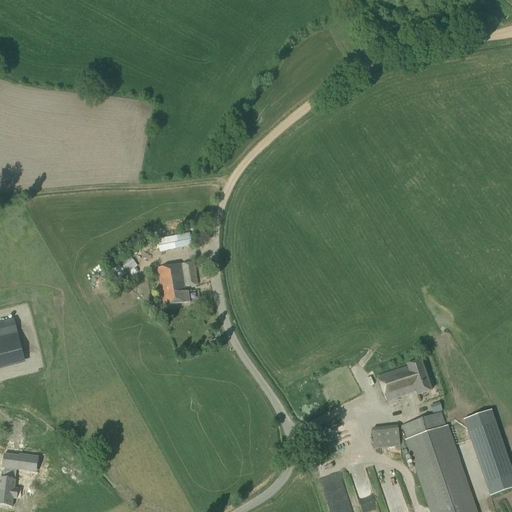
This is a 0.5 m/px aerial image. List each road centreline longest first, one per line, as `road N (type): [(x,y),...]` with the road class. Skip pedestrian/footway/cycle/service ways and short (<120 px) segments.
road 1 (track): [(511,33),(369,68),(292,117),(228,182),(0,200)]
road 2 (unclassified): [(222,511),(280,469),(283,449),(277,401),(229,332),(215,295),(214,211),(228,182)]
